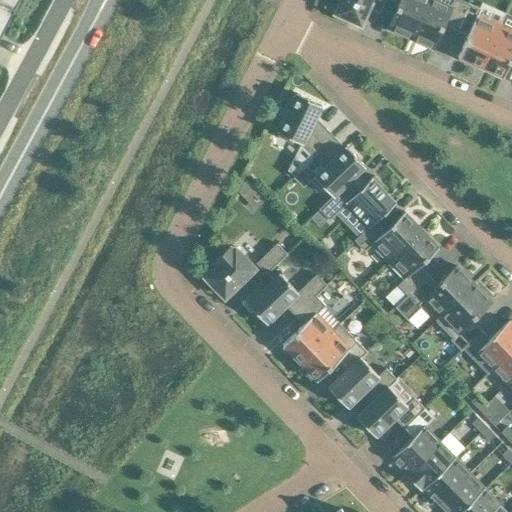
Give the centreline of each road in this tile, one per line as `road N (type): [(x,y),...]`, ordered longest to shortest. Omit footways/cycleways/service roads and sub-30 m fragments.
road 1 (residential): [(282,25),(162,264),(187,311),(327,458)]
road 2 (residential): [(337,58),(347,93),(511,264)]
road 3 (tertiary): [(103,0),(0,195)]
road 4 (residential): [(511,120),(371,55),(337,58)]
road 5 (unclassified): [(67,0),(0,126)]
